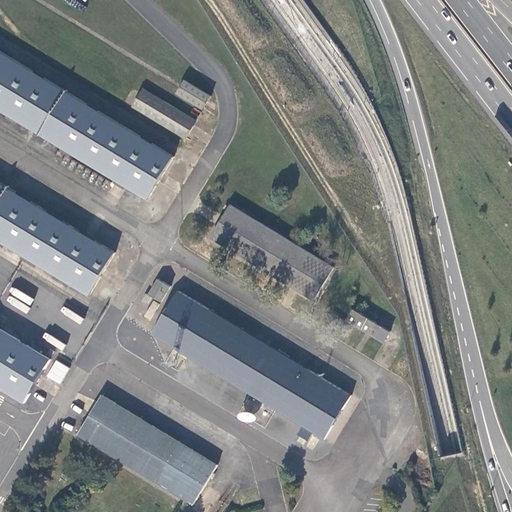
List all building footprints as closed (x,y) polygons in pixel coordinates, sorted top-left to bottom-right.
[(176,155),(0,48),(0,109),(149,200),(176,155)] [(213,95),(186,79),(182,86),(177,94),(204,110),(213,95)] [(199,120),(145,88),(133,107),(188,140),(199,120)] [(117,251),(0,180),(0,241),(90,296),(117,251)] [(335,267),(230,204),(210,238),(315,302),(335,267)] [(160,280),(150,296),(162,304),(172,288),(160,280)] [(326,441),(353,398),(180,293),(167,313),(151,303),(145,313),(153,318),(151,321),(159,326),(154,336),(326,441)] [(146,294),(142,301),(147,304),(152,297),(146,294)] [(392,331),(353,309),(346,321),(385,344),(392,331)] [(52,359),(0,327),(0,388),(25,404),(52,359)] [(60,385),(70,367),(56,360),(46,377),(60,385)] [(218,467),(102,396),(78,436),(194,507),(218,467)]
